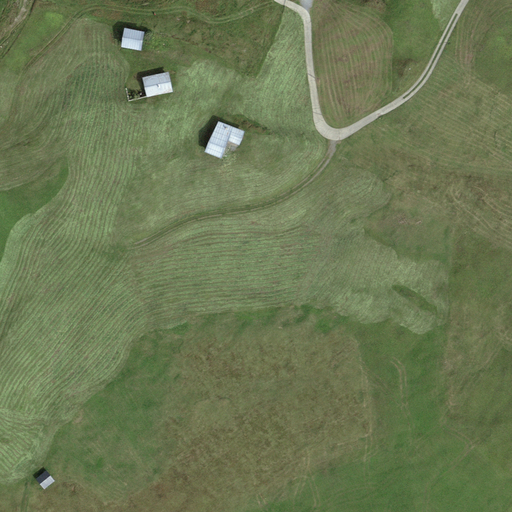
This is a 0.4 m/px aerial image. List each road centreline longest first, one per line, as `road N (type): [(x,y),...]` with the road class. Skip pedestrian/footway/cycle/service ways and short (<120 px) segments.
road 1 (track): [(464,0),(417,86),(335,134),(318,118),(305,14),(278,0)]
road 2 (track): [(0,133),(23,72),(82,10),(211,23),(278,0)]
road 3 (track): [(335,134),(326,161),(291,192),(189,220),(134,245)]
